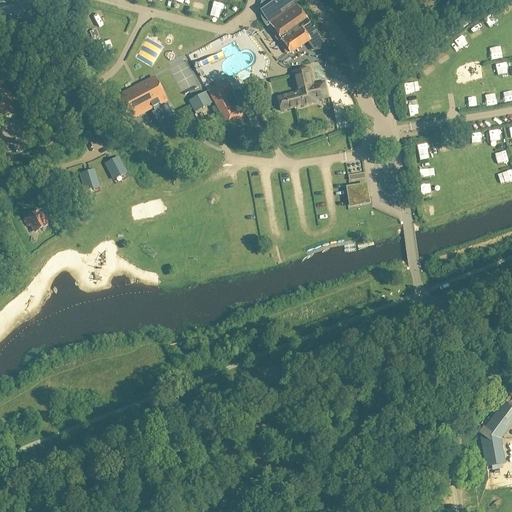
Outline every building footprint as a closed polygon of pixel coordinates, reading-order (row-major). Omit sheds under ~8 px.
[(0,0),(0,8),(22,5),(20,0),(0,0)] [(261,15),(263,20),(265,23),(267,27),(270,25),(290,54),(310,40),(317,34),(293,0),(262,0),(263,0),(261,4),(261,7),(261,10),(261,15)] [(98,37),(95,30),(90,32),(93,39),(98,37)] [(317,34),(310,40),(318,51),(322,50),(327,47),(318,34),(317,34)] [(446,68),(454,65),(449,54),(442,57),(446,68)] [(277,98),(281,111),(318,103),(318,100),(327,98),(324,82),(314,84),(311,68),(291,73),(296,93),(277,98)] [(479,83),(489,81),(487,71),(477,73),(479,83)] [(10,109),(10,108),(14,106),(0,73),(0,109),(2,113),(10,109)] [(159,105),(167,101),(154,77),(123,94),(121,95),(118,105),(125,118),(133,118),(135,118),(153,108),(154,111),(151,112),(158,126),(174,118),(167,104),(160,108),(159,105)] [(227,125),(245,116),(239,105),(232,109),(225,96),(233,92),(227,80),(209,90),(214,101),(227,125)] [(409,100),(421,99),(419,85),(407,87),(409,100)] [(264,104),(258,96),(252,100),(259,108),(264,104)] [(492,136),(495,147),(505,144),(502,134),(492,136)] [(431,159),(430,148),(421,149),(422,160),(431,159)] [(119,156),(106,163),(112,174),(119,170),(121,175),(127,172),(119,156)] [(511,157),(502,157),(503,168),(511,167),(511,157)] [(93,189),(99,187),(94,170),(80,174),(84,186),(92,184),(93,189)] [(425,184),(434,183),(432,172),(424,173),(425,184)] [(511,176),(503,180),(507,191),(511,188),(511,176)] [(118,177),(105,218),(123,224),(136,183),(118,177)] [(349,191),(352,208),(369,206),(366,188),(349,191)] [(426,193),(428,205),(439,203),(437,192),(426,193)] [(37,212),(24,220),(26,224),(30,222),(36,232),(46,226),(37,212)] [(511,410),(503,404),(484,430),(482,429),(496,440),(511,419),(511,410)] [(486,467),(502,464),(499,449),(480,434),(479,433),(479,434),(481,435),(486,467)] [(385,456),(384,439),(376,440),(377,456),(385,456)]
